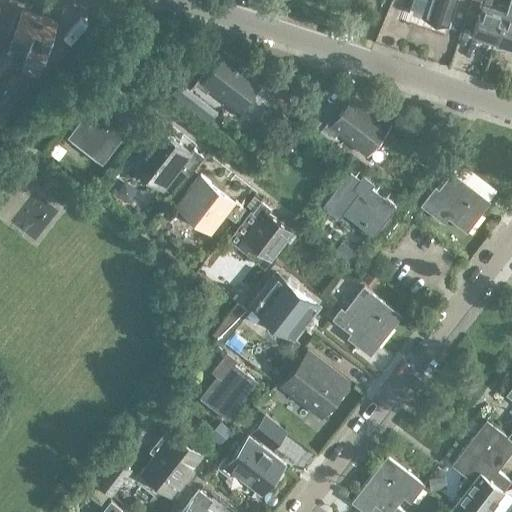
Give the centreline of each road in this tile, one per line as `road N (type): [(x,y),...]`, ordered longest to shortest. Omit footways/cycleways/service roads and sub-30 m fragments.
road 1 (unclassified): [(293,511),(511,239)]
road 2 (unclassified): [(511,111),(185,0)]
